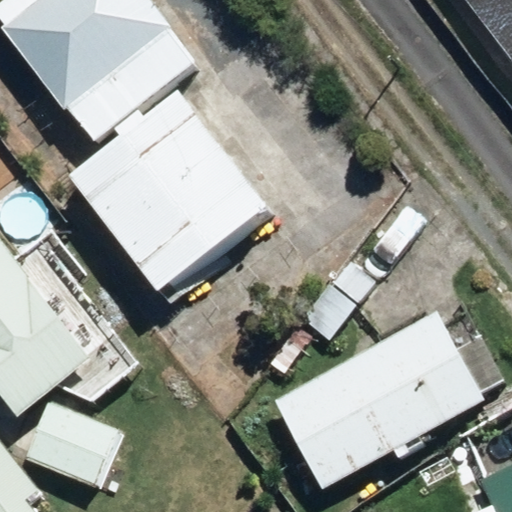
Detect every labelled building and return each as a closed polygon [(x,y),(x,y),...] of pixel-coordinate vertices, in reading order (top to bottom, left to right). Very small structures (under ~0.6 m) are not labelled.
[(136,122),(197,78),(138,0),(56,0),(59,3),(5,43),(66,126),(70,123),(94,154),(112,140),(123,153),(69,195),(156,311),(265,228),(177,110),(146,136),(136,122)] [(511,0),(452,0),(511,79),(511,0)] [(0,413),(16,434),(89,379),(0,260),(0,413)] [(304,325),(333,346),(359,310),(329,288),(304,325)] [(275,415),(325,504),(484,417),(436,327),(275,415)] [(269,369),(296,393),(308,380),(294,368),(313,344),(300,334),(269,369)] [(26,470),(95,499),(119,442),(49,412),(26,470)] [(0,511),(28,511),(38,504),(0,454),(0,511)] [(511,511),(511,481),(484,494),(491,511),(511,511)]
